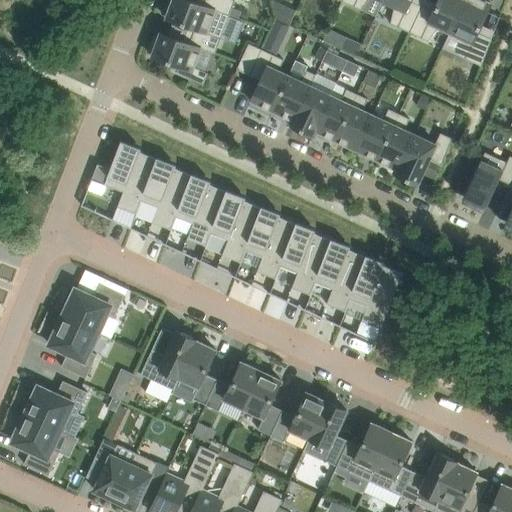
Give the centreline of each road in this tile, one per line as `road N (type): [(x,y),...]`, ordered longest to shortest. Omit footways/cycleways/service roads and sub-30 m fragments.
road 1 (residential): [(511,448),(51,232)]
road 2 (residential): [(511,257),(113,73)]
road 3 (residential): [(113,73),(51,232)]
road 4 (residential): [(51,232),(0,365)]
